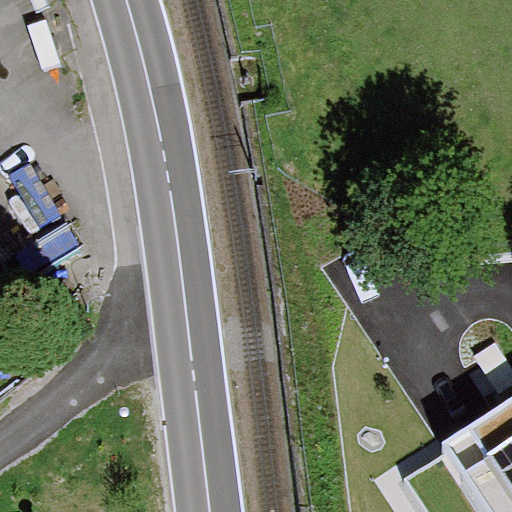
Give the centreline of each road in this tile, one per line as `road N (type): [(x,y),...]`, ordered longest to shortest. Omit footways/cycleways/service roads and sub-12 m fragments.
road 1 (primary): [(189,332),(170,178),(126,0)]
road 2 (primary): [(211,511),(189,332)]
